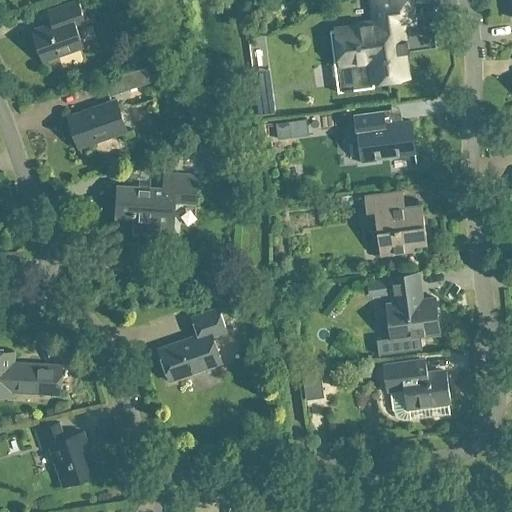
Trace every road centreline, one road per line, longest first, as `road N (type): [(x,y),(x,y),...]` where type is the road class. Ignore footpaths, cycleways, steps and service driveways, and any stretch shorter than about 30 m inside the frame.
road 1 (unclassified): [(466,0),(469,178),(494,420),(453,457),(314,480)]
road 2 (unclassified): [(45,303),(71,310),(95,332),(141,447),(167,474),(314,480)]
road 3 (unclassified): [(45,303),(44,237),(0,115)]
